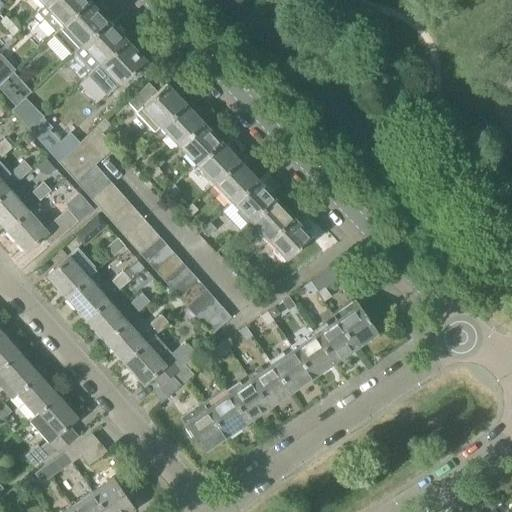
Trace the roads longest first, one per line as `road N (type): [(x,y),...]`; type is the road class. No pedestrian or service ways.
road 1 (residential): [(475,327),(156,0)]
road 2 (residential): [(206,511),(475,327)]
road 3 (residential): [(204,511),(0,275)]
